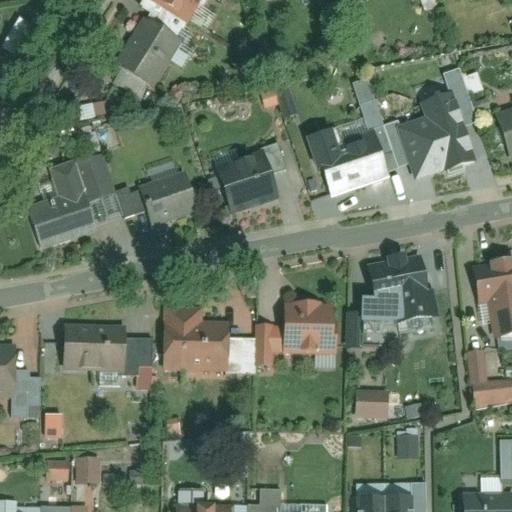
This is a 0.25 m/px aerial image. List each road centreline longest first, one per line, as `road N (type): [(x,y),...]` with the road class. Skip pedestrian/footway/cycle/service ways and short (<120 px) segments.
road 1 (residential): [(511,209),(0,302)]
road 2 (residential): [(37,121),(111,0)]
